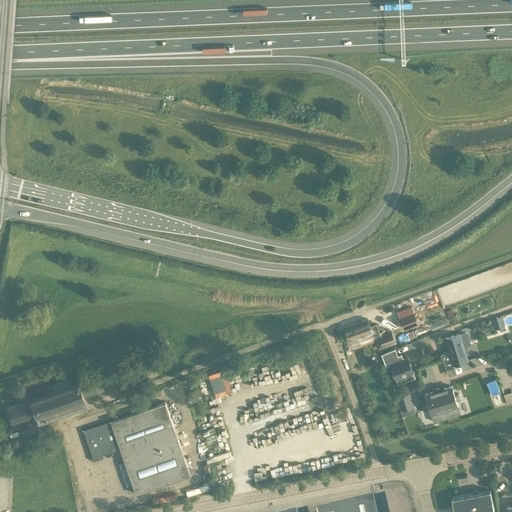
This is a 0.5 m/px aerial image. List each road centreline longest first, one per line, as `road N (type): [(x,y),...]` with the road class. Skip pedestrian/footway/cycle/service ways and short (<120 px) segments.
road 1 (motorway): [(0,56),(339,67),(378,94),(402,153),(397,188),(379,220),(351,243),(315,254),(0,184)]
road 2 (motorway): [(0,204),(254,265),(334,267),(425,239),(511,180)]
road 3 (motorway): [(511,4),(0,26)]
road 4 (motorway): [(0,53),(511,32)]
road 5 (track): [(329,323),(98,405)]
road 6 (unclassified): [(194,511),(379,474)]
road 7 (unclassified): [(379,474),(329,323)]
